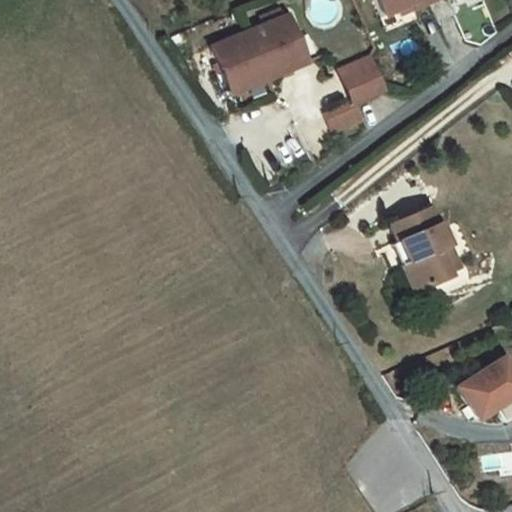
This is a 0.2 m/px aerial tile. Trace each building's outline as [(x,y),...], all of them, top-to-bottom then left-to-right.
[(394,0),(359,0),(373,40),(389,35),(403,30),(405,35),(422,29),(412,0),(398,0),(395,1),(394,0)] [(412,0),(422,29),(440,23),(438,18),(453,14),(469,8),(465,0),(412,0)] [(465,0),(469,8),(485,3),(493,0),(499,0),(500,3),(509,0),(465,0)] [(453,14),(438,18),(440,23),(454,18),(453,14)] [(195,55),(221,101),(275,76),(288,68),(264,22),(195,55)] [(403,30),(389,35),(391,40),(405,35),(403,30)] [(361,72),(333,82),(346,111),(375,102),(361,72)] [(346,111),(316,121),(324,139),(326,142),(355,129),(346,111)] [(429,214),(389,229),(396,246),(404,267),(397,269),(408,297),(445,283),(443,278),(440,271),(450,267),(429,214)] [(396,246),(389,249),(397,269),(404,267),(396,246)] [(450,267),(440,271),(443,278),(453,274),(450,267)] [(484,373),(436,401),(455,432),(471,422),(498,407),(502,404),(484,373)] [(498,407),(471,422),(480,438),(507,422),(498,407)] [(511,472),(503,476),(509,493),(511,491),(511,472)]
